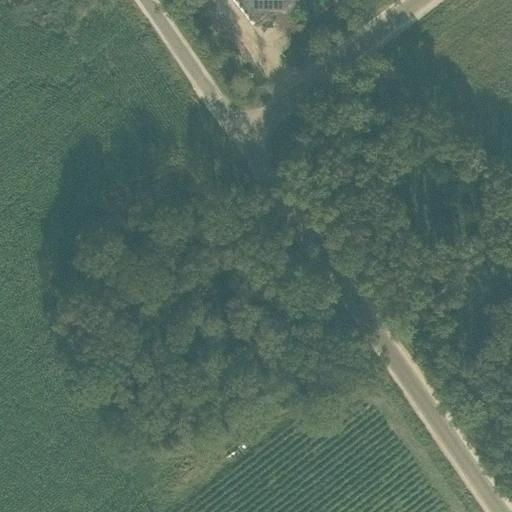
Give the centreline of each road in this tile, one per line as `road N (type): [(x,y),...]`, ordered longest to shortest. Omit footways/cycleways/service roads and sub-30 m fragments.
road 1 (unclassified): [(503,511),(238,127)]
road 2 (unclassified): [(238,127),(414,0)]
road 3 (unclassified): [(238,127),(145,0)]
